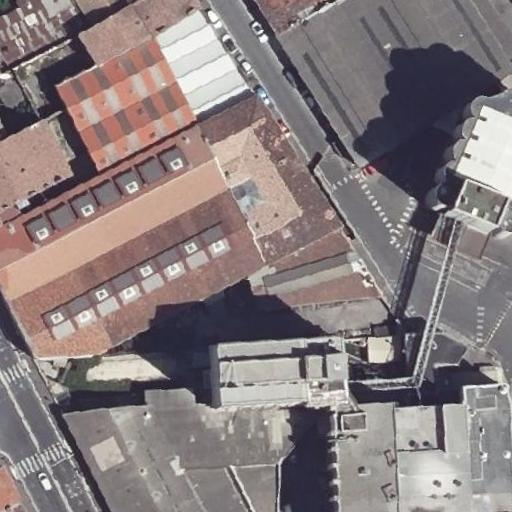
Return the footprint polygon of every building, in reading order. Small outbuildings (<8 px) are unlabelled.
[(0,58),(86,16),(76,0),(30,0),(17,7),(0,15),(0,58)] [(196,130),(257,99),(221,43),(194,0),(139,0),(94,28),(11,71),(18,85),(26,101),(38,123),(63,110),(99,178),(18,220),(0,228),(0,297),(3,304),(32,359),(87,356),(165,316),(185,305),(249,273),(265,265),(196,130)] [(12,0),(0,6),(0,15),(17,7),(13,0),(12,0)] [(76,0),(86,16),(94,28),(139,0),(76,0)] [(252,0),(262,16),(275,36),(338,1),(337,0),(252,0)] [(339,0),(338,1),(275,36),(359,169),(511,72),(503,59),(496,47),(466,0),(339,0)] [(511,34),(490,0),(466,0),(496,47),(503,59),(511,53),(511,34)] [(11,71),(94,28),(86,16),(0,58),(0,93),(18,85),(11,71)] [(511,101),(511,76),(500,83),(508,95),(511,101)] [(26,101),(18,85),(0,93),(0,108),(8,110),(26,101)] [(511,101),(508,95),(505,94),(498,94),(493,99),(492,105),(494,111),(493,113),(488,114),(484,118),(483,117),(482,110),(478,105),(471,103),(465,105),(461,111),(461,117),(464,123),(463,125),(456,127),(452,132),(451,139),(454,145),(454,146),(447,148),(443,153),(442,160),(446,166),(445,167),(438,170),(434,174),(433,180),(437,187),(436,188),(432,188),(427,191),(426,193),(423,200),(424,202),(432,207),(442,208),(444,210),(441,216),(450,220),(481,234),(484,235),(487,228),(489,229),(489,231),(493,236),(499,239),(505,237),(510,232),(511,226),(508,220),(509,217),(511,216),(511,101)] [(298,165),(257,99),(196,130),(265,265),(249,273),(258,310),(380,295),(298,165)] [(38,123),(0,142),(0,228),(18,220),(14,211),(24,206),(21,201),(67,177),(38,123)] [(472,255),(481,234),(450,220),(441,242),(472,255)] [(189,314),(185,305),(165,316),(170,324),(189,314)] [(406,335),(398,322),(370,329),(370,338),(398,336),(403,336),(406,335)] [(426,334),(406,335),(403,336),(409,394),(388,396),(388,398),(338,401),(328,402),(331,460),(333,511),(511,511),(511,510),(506,405),(501,388),(500,373),(463,376),(465,391),(452,392),(451,371),(459,370),(459,366),(466,350),(441,333),(426,334)] [(134,335),(128,337),(126,342),(126,347),(130,351),(136,352),(137,351),(141,347),(142,342),(139,337),(134,335)] [(400,356),(398,336),(370,338),(363,339),(365,359),(400,356)] [(334,360),(332,340),(208,348),(210,409),(328,402),(338,401),(336,382),(340,380),(344,374),(344,367),(340,362),(334,360)] [(86,465),(110,511),(170,511),(162,475),(144,407),(108,411),(107,397),(78,400),(79,405),(80,414),(63,416),(61,416),(68,430),(86,465)] [(277,511),(278,462),(331,460),(328,402),(210,409),(196,405),(144,407),(162,475),(170,511),(277,511)] [(61,407),(63,416),(80,414),(79,405),(61,407)] [(0,467),(0,511),(19,503),(7,481),(0,467)] [(0,511),(23,511),(19,503),(0,511)]
